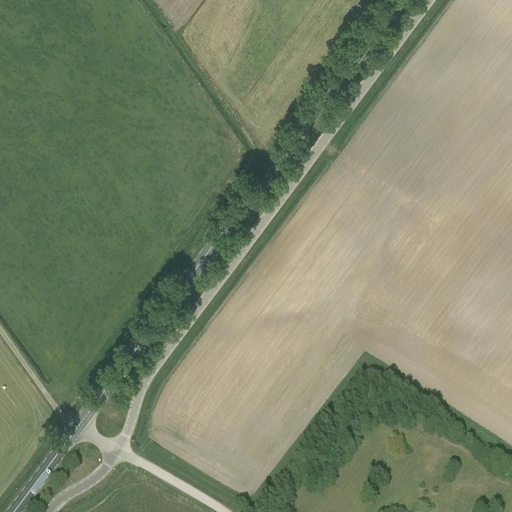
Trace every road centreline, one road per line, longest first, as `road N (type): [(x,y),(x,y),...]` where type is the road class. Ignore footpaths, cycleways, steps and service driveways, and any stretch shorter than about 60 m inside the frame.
road 1 (unclassified): [(119,452),(140,385),(429,0)]
road 2 (primary): [(76,426),(396,0)]
road 3 (track): [(72,431),(0,327)]
road 4 (unclassified): [(224,511),(119,452)]
